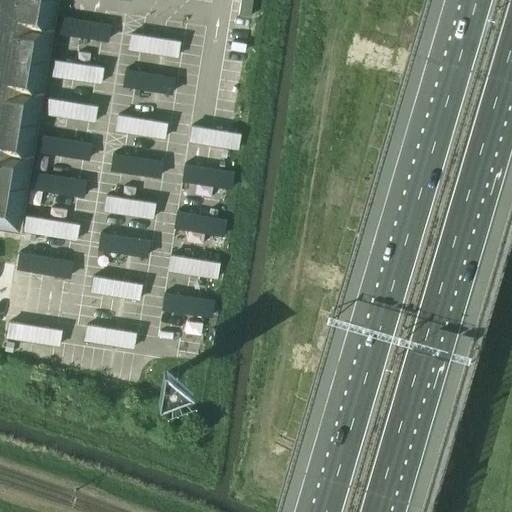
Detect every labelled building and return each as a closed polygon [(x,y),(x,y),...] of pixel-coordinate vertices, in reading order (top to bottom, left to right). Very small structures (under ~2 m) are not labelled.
[(0,0),(0,226),(17,229),(55,0),(0,0)] [(62,17),(59,32),(107,40),(110,24),(62,17)] [(131,33),(129,49),(177,56),(179,41),(131,33)] [(55,59),(52,75),(100,82),(103,67),(55,59)] [(126,69),(124,85),(172,92),(174,77),(126,69)] [(48,98),(46,114),(94,121),(96,106),(48,98)] [(119,115),(116,130),(164,138),(167,122),(119,115)] [(192,125),(189,141),(228,147),(237,149),(240,133),(231,132),(192,125)] [(39,134),(36,150),(88,158),(91,143),(39,134)] [(113,154),(111,169),(159,176),(162,161),(113,154)] [(185,164),(182,180),(222,186),(231,187),(233,172),(225,171),(185,164)] [(34,172),(31,187),(83,196),(86,180),(34,172)] [(106,195),(104,210),(152,218),(155,202),(106,195)] [(177,211),(175,226),(215,233),(222,235),(225,219),(217,218),(177,211)] [(26,215),(24,231),(76,239),(78,224),(26,215)] [(101,233),(99,248),(147,256),(149,240),(101,233)] [(20,252),(18,268),(70,276),(72,261),(20,252)] [(171,254),(168,270),(211,277),(216,277),(219,262),(212,261),(171,254)] [(93,276),(91,291),(139,299),(141,284),(93,276)] [(165,293),(163,308),(205,315),(210,316),(213,300),(207,299),(165,293)] [(9,321),(7,337),(59,345),(61,329),(9,321)] [(87,324),(85,340),(133,347),(135,332),(87,324)]
